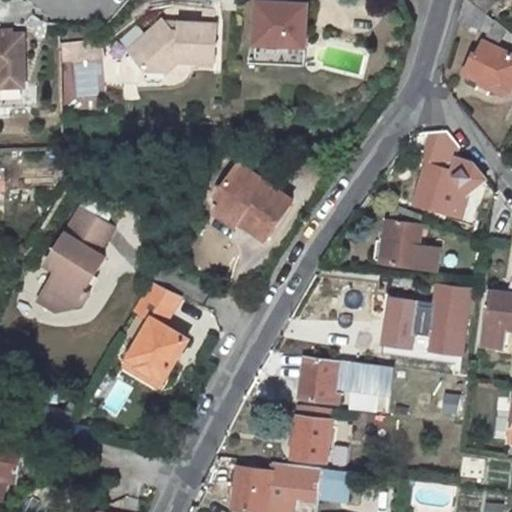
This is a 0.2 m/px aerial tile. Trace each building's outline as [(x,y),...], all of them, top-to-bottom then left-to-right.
[(489,33),(495,20),(487,14),(469,0),(464,0),(459,20),(489,33)] [(496,1),(495,0),(469,0),(487,14),(496,1)] [(259,1),(254,62),(304,66),(308,3),(259,1)] [(166,21),(131,52),(150,72),(168,73),(181,61),(215,62),(216,24),(180,23),(180,31),(175,30),(166,21)] [(0,75),(1,76),(23,75),(27,71),(26,31),(0,32),(0,75)] [(104,59),(103,39),(63,42),(65,62),(104,59)] [(511,55),(483,42),(477,56),(473,55),(464,73),(492,87),(492,88),(503,94),(509,91),(511,85),(511,55)] [(0,85),(27,84),(27,71),(23,75),(1,76),(0,75),(0,85)] [(466,161),(433,151),(416,203),(449,213),(457,187),(459,179),(472,183),(475,172),(466,161)] [(301,195),(245,159),(223,193),(231,198),(251,211),(247,216),(276,234),(301,195)] [(457,187),(449,213),(455,215),(463,188),(457,187)] [(224,208),(245,221),(247,216),(251,211),(231,198),(224,208)] [(388,221),(384,262),(438,268),(440,248),(418,245),(421,215),(395,205),(393,222),(388,221)] [(84,288),(102,258),(98,256),(96,255),(111,230),(77,210),(51,256),(44,267),(54,273),(36,301),(52,311),(83,304),(90,291),(84,288)] [(153,315),(135,356),(144,360),(142,364),(157,372),(160,367),(171,373),(191,332),(168,320),(182,291),(154,277),(138,306),(153,315)] [(361,286),(350,284),(349,294),(350,299),(348,317),(357,318),(357,316),(371,319),(376,287),(361,284),(361,286)] [(471,290),(439,285),(430,350),(462,354),(471,290)] [(511,294),(492,292),(485,342),(510,347),(511,328),(511,294)] [(157,372),(142,364),(144,360),(135,356),(130,365),(166,383),(171,373),(160,367),(157,372)] [(339,362),(307,358),(302,398),(340,402),(341,393),(335,393),(338,369),(344,370),(342,384),(392,392),(395,368),(370,363),(339,359),(339,362)] [(3,382),(2,397),(25,399),(27,384),(3,382)] [(43,397),(49,398),(49,399),(58,401),(58,399),(65,400),(66,390),(59,390),(59,387),(51,386),(50,389),(44,388),(43,397)] [(444,391),(442,412),(459,413),(461,393),(444,391)] [(327,460),(333,410),(301,405),(294,457),(327,460)] [(24,446),(0,441),(0,497),(3,498),(7,477),(17,479),(24,446)] [(322,469),(289,464),(286,479),(320,483),(322,469)] [(266,511),(273,471),(239,465),(232,508),(260,511),(266,511)] [(347,505),(351,473),(322,469),(320,483),(323,484),(321,502),(347,505)] [(502,511),(503,503),(487,502),(485,511),(502,511)]
